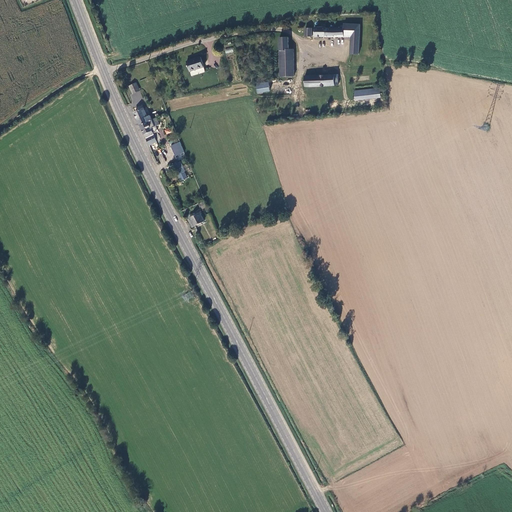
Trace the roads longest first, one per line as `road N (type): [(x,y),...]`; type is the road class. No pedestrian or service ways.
road 1 (secondary): [(76,0),(154,183),(326,511)]
road 2 (track): [(281,28),(216,36),(102,70)]
